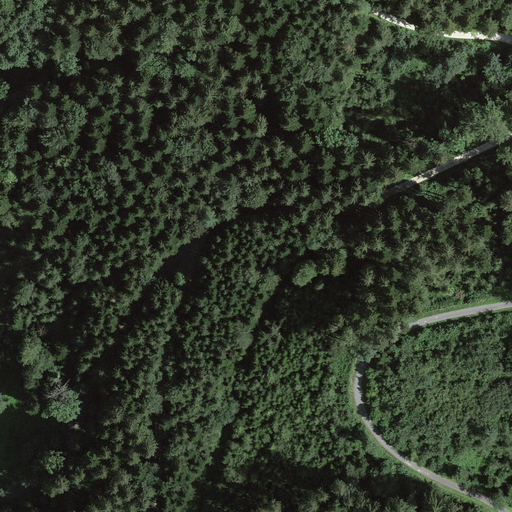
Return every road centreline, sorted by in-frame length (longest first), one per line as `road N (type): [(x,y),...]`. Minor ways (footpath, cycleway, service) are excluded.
road 1 (track): [(511,305),(400,330),(376,348),(361,382),(367,420),(395,453),(506,511)]
road 2 (track): [(191,245),(142,301),(48,472),(0,497)]
road 3 (track): [(191,245),(159,386),(158,511)]
road 4 (track): [(402,188),(339,209),(244,205),(191,245)]
road 5 (track): [(511,41),(426,30),(358,0)]
road 6 (track): [(402,188),(511,137)]
